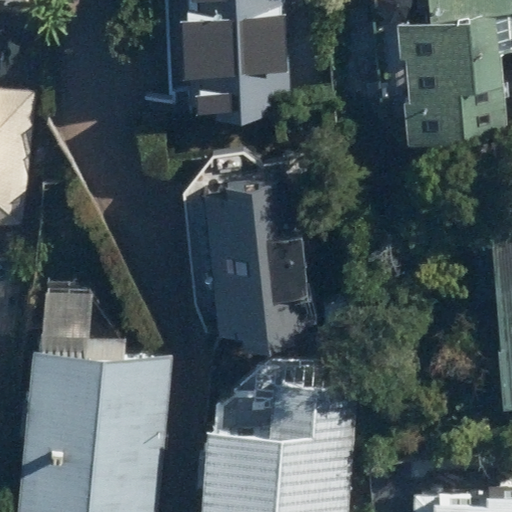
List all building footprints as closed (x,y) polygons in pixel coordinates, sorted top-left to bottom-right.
[(293,0),(199,0),(197,87),(291,89),(293,0)] [(511,0),(385,0),(388,74),(411,73),(413,125),(511,120),(511,0)] [(0,217),(35,221),(50,77),(0,71),(0,217)] [(227,130),(200,157),(197,314),(320,317),(323,181),(275,131),(227,130)] [(511,201),(500,203),(511,347),(511,201)] [(164,511),(169,511),(185,331),(44,319),(27,511),(83,511),(84,505),(164,511)] [(284,337),(220,390),(214,511),(361,511),(367,410),(343,409),(346,340),(284,337)] [(511,511),(511,463),(424,459),(421,511),(511,511)]
